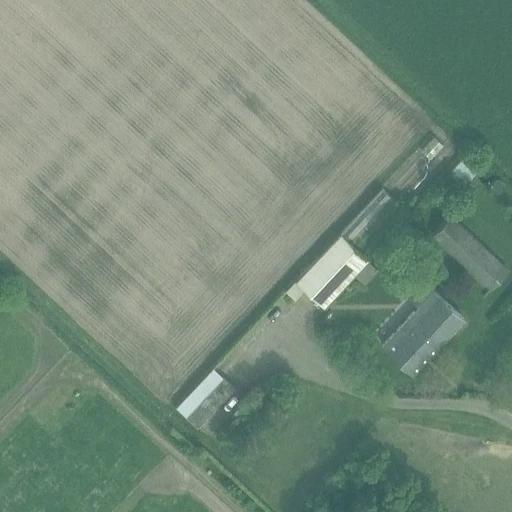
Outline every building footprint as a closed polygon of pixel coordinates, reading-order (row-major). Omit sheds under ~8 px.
[(454,207),(480,180),(465,166),(439,193),(454,207)] [(380,189),(286,291),(294,299),(303,289),(325,307),(369,260),(368,259),(409,215),(380,189)] [(491,289),(508,270),(450,215),(432,235),(491,289)] [(418,278),(403,294),(418,307),(382,345),(413,373),(463,319),(418,278)] [(186,418),(197,429),(235,389),(223,378),(186,418)]
